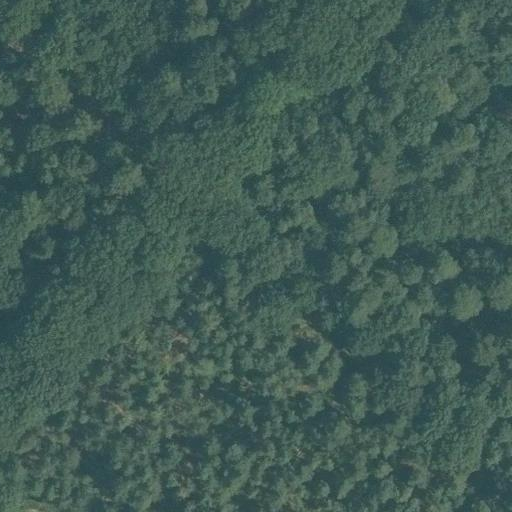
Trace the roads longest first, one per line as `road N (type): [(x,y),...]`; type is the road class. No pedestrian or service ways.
road 1 (track): [(187,188),(511,502)]
road 2 (track): [(0,7),(187,188)]
road 3 (track): [(363,0),(187,188)]
road 4 (track): [(187,188),(53,331)]
